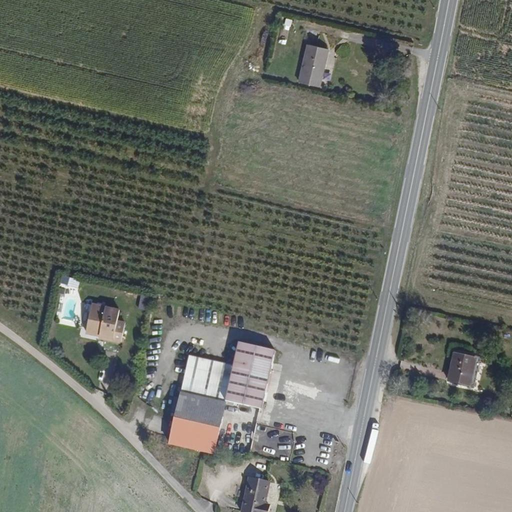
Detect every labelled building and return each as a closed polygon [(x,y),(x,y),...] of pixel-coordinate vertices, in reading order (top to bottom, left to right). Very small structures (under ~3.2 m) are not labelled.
[(322,87),(327,67),(324,67),(328,49),(309,45),(300,82),(322,87)] [(67,287),(77,290),(80,280),(70,277),(67,287)] [(146,309),(149,295),(141,294),(138,308),(146,309)] [(67,297),(63,318),(72,320),(77,299),(67,297)] [(133,344),(135,325),(127,324),(128,312),(100,310),(98,338),(111,339),(117,340),(116,343),(133,344)] [(270,416),(282,355),(246,348),(240,371),(197,361),(187,407),(183,424),(178,449),(221,459),(233,408),(270,416)] [(437,381),(443,355),(417,350),(411,376),(437,381)] [(473,387),(479,357),(452,352),(446,382),(473,387)] [(183,424),(187,407),(181,406),(178,423),(183,424)] [(275,510),(279,489),(258,485),(252,511),(279,511),(280,511),(275,510)]
